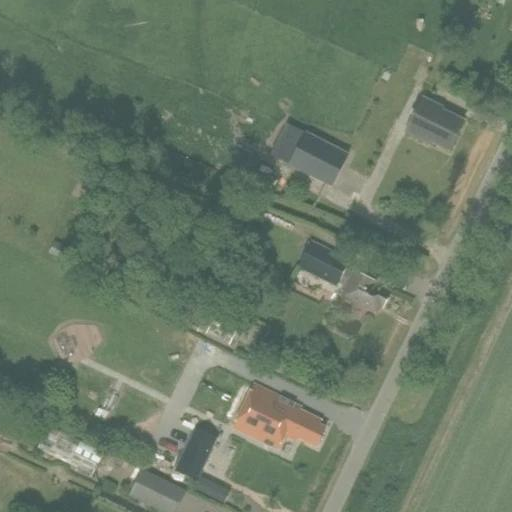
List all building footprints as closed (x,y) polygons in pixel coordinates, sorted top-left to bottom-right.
[(431,142),(449,151),(464,121),(432,105),(433,103),(423,98),(405,132),(430,145),(431,142)] [(348,155),(305,132),(289,165),(332,187),(348,155)] [(244,146),(233,168),(258,181),(269,160),(244,146)] [(106,183),(89,174),(82,189),(99,198),(106,183)] [(249,228),(222,215),(213,234),(239,247),(249,228)] [(48,254),(70,264),(76,252),(54,241),(48,254)] [(390,292),(374,284),(375,282),(353,272),(352,272),(345,269),(349,261),(310,241),(297,266),(337,286),(338,283),(346,287),(340,297),(377,315),(380,307),(382,308),(390,292)] [(254,384),(233,428),(278,450),(285,435),(296,441),(298,437),(317,446),(326,428),(319,424),(321,420),(300,410),(301,407),(278,396),(254,384)] [(213,419),(219,407),(190,392),(183,403),(213,419)] [(161,400),(156,408),(177,419),(181,412),(161,400)] [(142,428),(153,406),(143,401),(133,424),(142,428)] [(217,439),(194,428),(174,471),(197,482),(217,439)] [(143,432),(140,442),(162,450),(166,441),(143,432)] [(128,495),(161,511),(176,511),(187,492),(142,469),(128,495)] [(207,481),(202,492),(217,499),(222,488),(207,481)]
